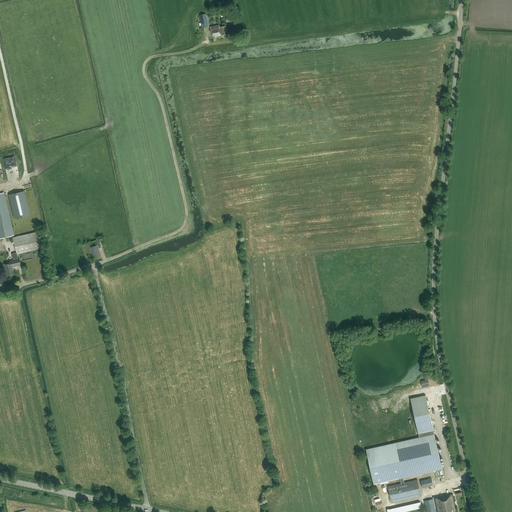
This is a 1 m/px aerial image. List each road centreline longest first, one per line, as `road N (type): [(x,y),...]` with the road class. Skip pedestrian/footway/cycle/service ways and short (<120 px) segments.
road 1 (unclassified): [(475,511),(434,326),(459,0)]
road 2 (track): [(0,53),(25,167),(20,181),(0,186)]
road 3 (tertiary): [(146,511),(0,480)]
